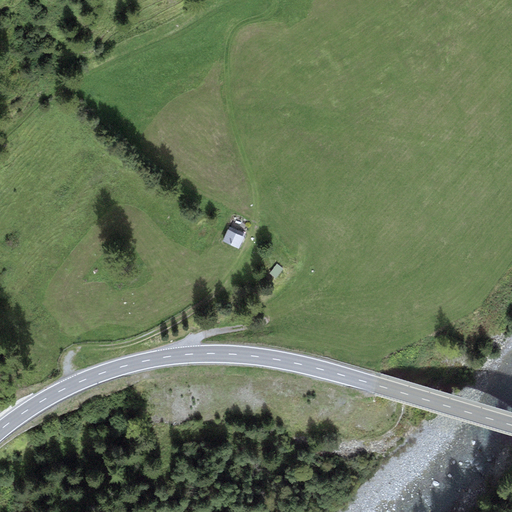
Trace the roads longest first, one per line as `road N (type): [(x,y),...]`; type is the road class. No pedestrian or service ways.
road 1 (primary): [(511,425),(275,358),(184,353),(71,384),(0,430)]
road 2 (track): [(71,384),(71,353),(142,338),(194,309),(220,286),(254,229)]
